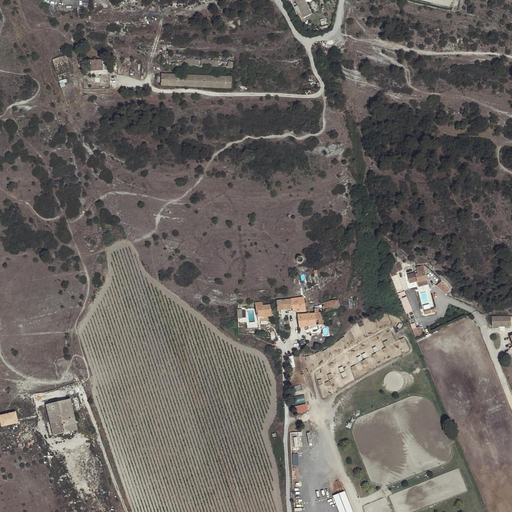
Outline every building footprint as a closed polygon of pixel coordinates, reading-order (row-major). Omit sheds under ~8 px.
[(300,19),(311,14),(303,0),(294,0),(297,5),(295,6),(297,11),(300,19)] [(231,68),(232,57),(162,54),(162,65),(231,68)] [(96,69),(96,71),(108,70),(108,63),(103,63),(103,59),(90,60),(90,69),(96,69)] [(231,89),(231,77),(161,74),(161,85),(231,89)] [(423,266),(416,267),(417,270),(414,271),(417,281),(418,286),(427,284),(426,277),(423,266)] [(445,295),(449,290),(441,281),(436,285),(445,295)] [(406,313),(413,311),(407,296),(400,299),(406,313)] [(303,297),(291,298),(292,308),(292,312),(303,310),(305,310),(303,297)] [(292,308),(291,298),(276,300),(277,310),(292,308)] [(299,327),(325,324),(323,315),(340,309),(337,299),(326,302),(321,304),(322,308),(314,309),(315,313),(303,314),(297,315),(299,327)] [(262,302),(255,303),(257,318),(259,317),(260,321),(268,320),(268,316),(273,316),(272,309),(271,309),(270,304),(263,305),(262,302)] [(511,316),(492,317),(492,326),(511,325),(511,317),(511,318),(511,316)] [(248,331),(259,329),(259,328),(258,322),(247,324),(248,331)] [(421,326),(413,328),(414,335),(422,334),(421,326)] [(308,411),(304,394),(293,396),(295,405),(296,413),(308,411)] [(71,401),(46,406),(53,437),(78,431),(71,401)] [(6,416),(0,416),(0,422),(2,422),(3,427),(18,424),(16,413),(10,414),(9,413),(6,413),(6,416)] [(302,431),(292,432),(293,447),(300,446),(299,438),(302,438),(302,431)] [(351,511),(350,509),(344,492),(333,496),(339,511),(351,511)] [(324,498),(324,511),(332,510),(330,494),(325,494),(325,498),(324,498)]
